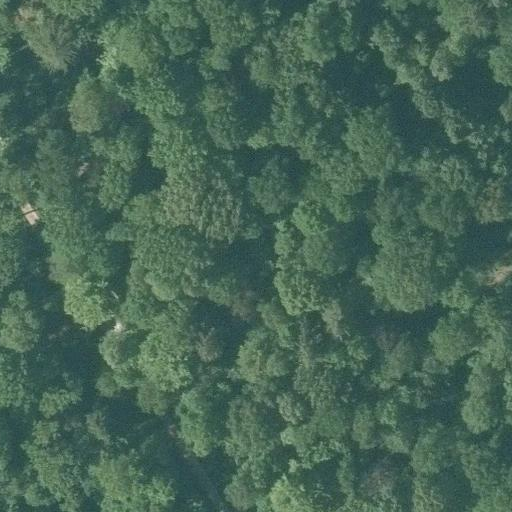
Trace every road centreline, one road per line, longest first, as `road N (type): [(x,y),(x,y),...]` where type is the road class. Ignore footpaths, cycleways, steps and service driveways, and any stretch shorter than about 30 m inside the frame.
road 1 (track): [(0,170),(220,511)]
road 2 (track): [(87,0),(0,96)]
